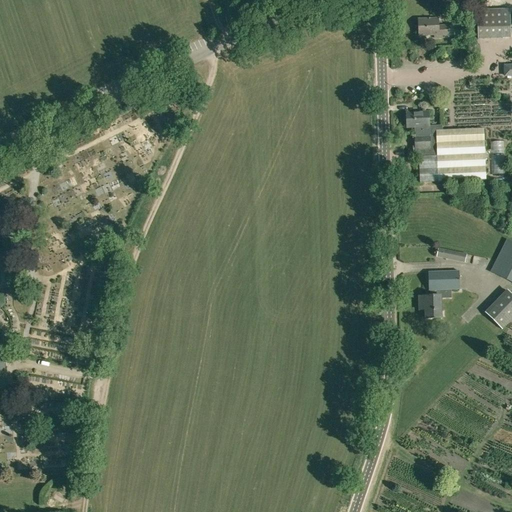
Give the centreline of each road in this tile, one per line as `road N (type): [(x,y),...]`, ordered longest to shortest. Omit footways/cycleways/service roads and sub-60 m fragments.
road 1 (unclassified): [(350,511),(387,394),(375,0)]
road 2 (track): [(83,511),(130,269),(215,59)]
road 3 (unclassified): [(0,162),(340,0)]
